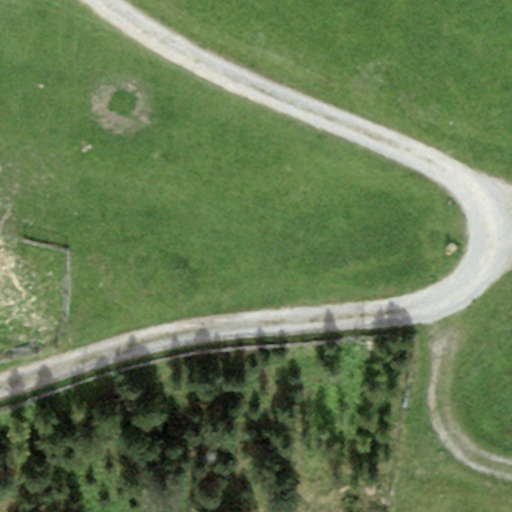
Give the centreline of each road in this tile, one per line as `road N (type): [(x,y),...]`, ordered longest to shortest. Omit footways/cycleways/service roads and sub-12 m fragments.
road 1 (track): [(511,237),(475,279),(445,298),(390,315),(146,343),(0,397)]
road 2 (track): [(511,203),(250,86),(116,10)]
road 3 (track): [(445,298),(436,395),(468,454),(511,466)]
